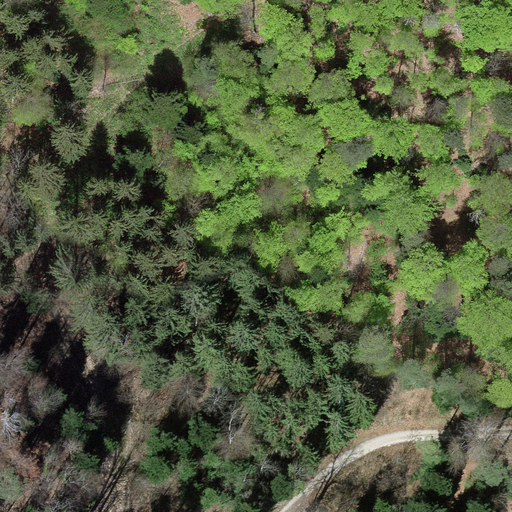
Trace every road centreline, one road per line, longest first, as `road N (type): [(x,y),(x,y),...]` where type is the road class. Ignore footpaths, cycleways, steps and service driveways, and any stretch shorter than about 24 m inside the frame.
road 1 (track): [(113,511),(119,439),(55,298),(46,244),(56,210),(100,117),(183,39),(272,0)]
road 2 (track): [(511,430),(364,450),(287,511)]
